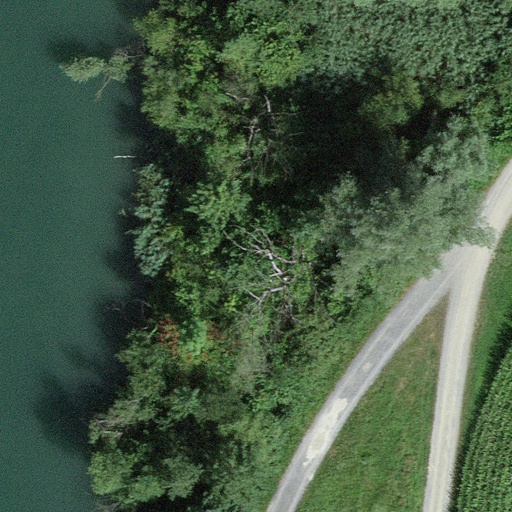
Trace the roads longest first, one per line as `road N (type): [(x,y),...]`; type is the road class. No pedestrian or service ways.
road 1 (track): [(461,261),(380,326),(269,511)]
road 2 (track): [(461,261),(427,511)]
